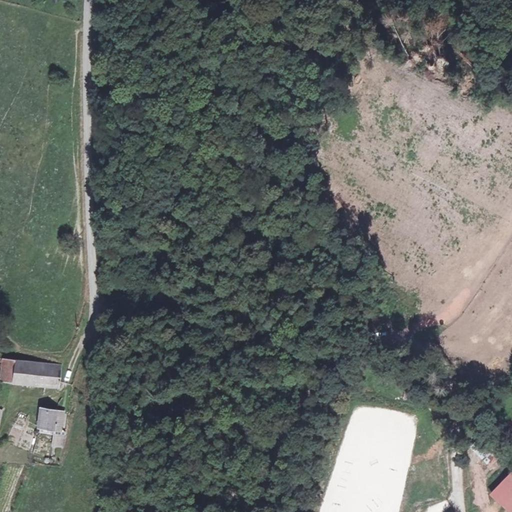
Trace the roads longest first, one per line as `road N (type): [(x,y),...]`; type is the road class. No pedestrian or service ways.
road 1 (track): [(256,511),(281,449),(320,389),(387,349),(419,350),(451,381),(464,418),(462,511)]
road 2 (residential): [(90,0),(88,333)]
road 3 (unclassified): [(88,333),(113,511)]
